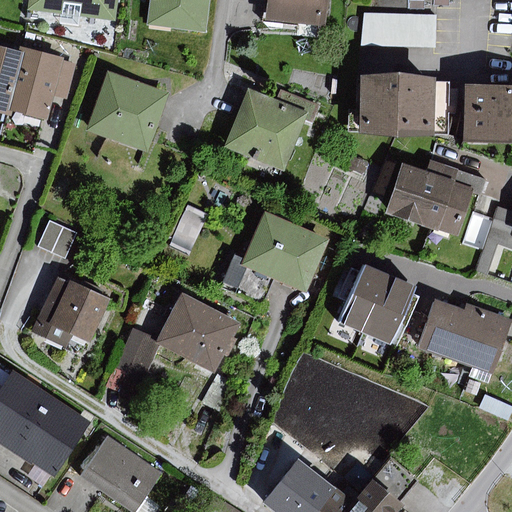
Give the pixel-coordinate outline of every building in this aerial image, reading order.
[(29,0),(28,11),(61,15),(63,2),(82,4),(81,17),(117,22),(119,0),(29,0)] [(151,0),(148,26),(207,33),(211,0),(151,0)] [(329,0),(268,0),(266,20),(326,27),(329,0)] [(436,16),(364,14),(363,46),(435,49),(436,16)] [(23,54),(0,48),(0,112),(8,114),(9,111),(23,54)] [(23,54),(9,111),(49,121),(55,96),(69,99),(77,65),(65,62),(65,59),(24,49),(23,54)] [(169,94),(108,72),(87,130),(148,152),(169,94)] [(438,79),(363,77),(361,135),(436,137),(438,79)] [(511,86),(466,86),(465,144),(511,144),(511,86)] [(282,103),(248,90),(225,148),(286,171),(308,114),(282,103)] [(287,91),(282,103),(308,114),(318,118),(323,106),(287,91)] [(455,183),(403,165),(387,213),(460,237),(475,189),(455,183)] [(459,171),(455,183),(475,189),(482,192),(486,180),(459,171)] [(187,202),(175,231),(196,239),(208,211),(187,202)] [(511,244),(511,211),(498,206),(487,240),(499,244),(511,248),(511,244)] [(330,239),(266,212),(242,267),(306,294),(330,239)] [(77,234),(49,222),(38,247),(65,260),(77,234)] [(499,244),(487,240),(475,271),(488,275),(499,244)] [(224,281),(235,285),(244,261),(233,257),(224,281)] [(365,334),(390,277),(364,265),(360,272),(352,268),(339,298),(347,302),(338,322),(365,334)] [(390,277),(365,334),(390,345),(398,325),(406,328),(419,297),(412,294),(414,287),(390,277)] [(115,304),(63,280),(37,334),(69,349),(75,338),(95,347),(115,304)] [(240,324),(182,294),(156,344),(216,374),(240,324)] [(463,311),(437,301),(420,348),(492,375),(511,321),(466,304),(463,311)] [(157,340),(131,329),(106,389),(132,399),(157,340)] [(48,398),(8,374),(0,387),(0,446),(13,454),(48,398)] [(218,375),(202,404),(219,412),(229,382),(218,375)] [(511,406),(486,395),(479,409),(511,423),(511,406)] [(89,424),(48,398),(13,454),(53,480),(89,424)] [(140,511),(163,479),(107,441),(81,481),(127,511),(140,511)] [(275,511),(321,511),(339,491),(299,459),(264,503),(275,511)] [(375,483),(400,504),(419,481),(394,461),(375,483)] [(357,505),(351,511),(399,511),(404,507),(400,504),(375,483),(357,505)] [(351,511),(357,505),(339,491),(321,511),(351,511)] [(239,511),(215,497),(205,511),(239,511)]
